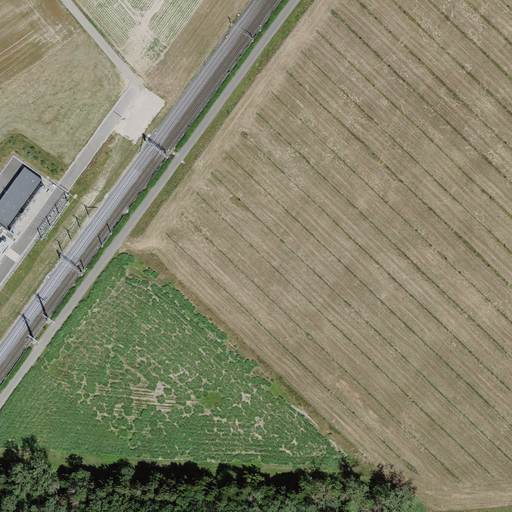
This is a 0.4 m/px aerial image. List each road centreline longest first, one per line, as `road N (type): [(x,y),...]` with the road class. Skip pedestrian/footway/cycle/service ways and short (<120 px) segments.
road 1 (unclassified): [(299,0),(0,405)]
road 2 (track): [(0,273),(137,83),(66,0)]
